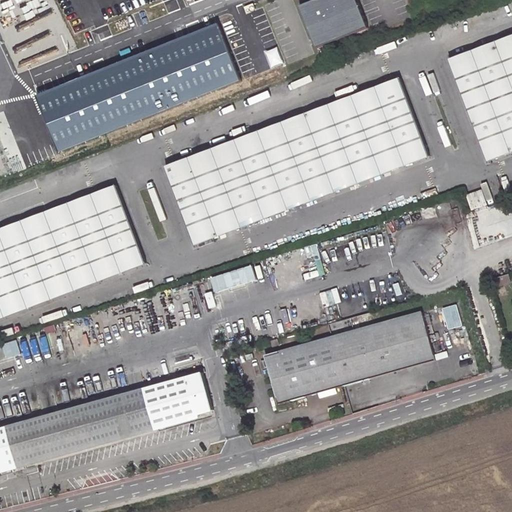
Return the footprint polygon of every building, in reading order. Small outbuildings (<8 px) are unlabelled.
[(316,48),(368,28),(357,0),(314,0),(300,6),(316,48)] [(247,12),(255,9),(254,4),(245,8),(247,12)] [(219,24),(39,96),(61,153),(241,81),(219,24)] [(485,162),(511,151),(511,36),(447,61),(485,162)] [(403,81),(166,169),(194,247),(432,159),(403,81)] [(0,316),(147,263),(118,185),(0,228),(0,316)] [(488,205),(483,189),(468,194),(473,210),(488,205)] [(500,277),(487,281),(490,288),(502,285),(500,277)] [(442,307),(445,329),(460,326),(457,305),(442,307)] [(333,337),(262,356),(275,404),(345,385),(432,361),(418,313),(333,337)] [(11,355),(65,340),(61,326),(7,342),(11,355)] [(0,472),(214,412),(202,372),(191,375),(193,379),(0,432),(0,472)]
